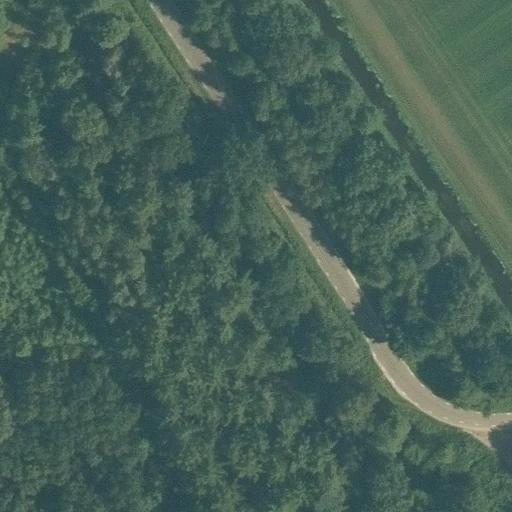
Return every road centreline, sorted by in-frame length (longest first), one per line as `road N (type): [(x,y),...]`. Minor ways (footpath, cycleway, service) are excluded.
road 1 (unclassified): [(511,419),(442,411),(399,379),(156,0)]
road 2 (track): [(288,0),(458,264),(511,365)]
